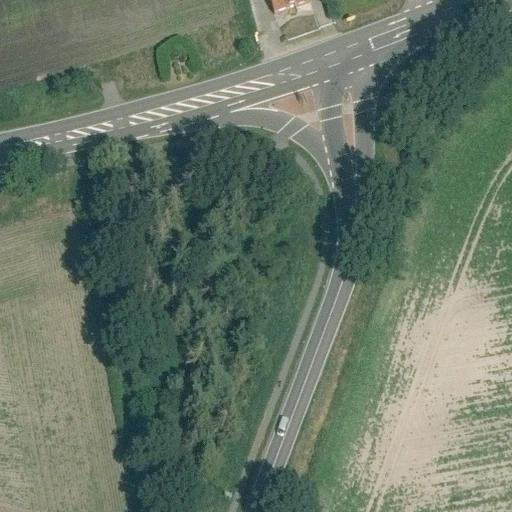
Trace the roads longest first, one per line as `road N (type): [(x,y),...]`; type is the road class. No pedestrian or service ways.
road 1 (secondary): [(257,511),(330,318),(356,208)]
road 2 (secondary): [(169,114),(288,132),(326,162),(356,208)]
road 3 (secondary): [(0,154),(169,114)]
road 4 (secondary): [(169,114),(334,61)]
road 5 (secondary): [(356,208),(334,61)]
